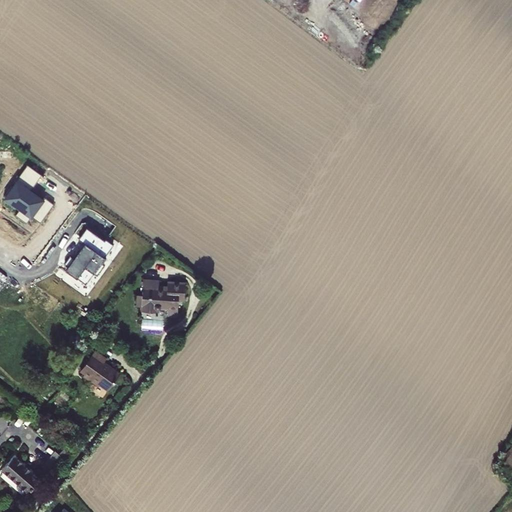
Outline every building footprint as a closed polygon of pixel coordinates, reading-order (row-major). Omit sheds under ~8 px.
[(0,166),(7,171),(16,160),(5,152),(0,158),(0,166)] [(16,160),(7,171),(23,183),(31,172),(16,160)] [(113,249),(87,229),(77,243),(89,251),(82,262),(71,256),(65,264),(70,267),(66,273),(85,288),(113,249)] [(158,281),(142,280),(141,296),(136,296),(136,307),(140,307),(140,311),(156,312),(156,311),(158,308),(166,309),(166,312),(176,312),(177,300),(183,301),(184,284),(166,282),(166,286),(166,289),(157,288),(158,285),(158,281)] [(94,350),(80,369),(84,373),(82,375),(97,386),(99,384),(107,389),(119,373),(103,362),(106,358),(94,350)] [(64,365),(60,370),(64,373),(68,367),(64,365)] [(511,451),(497,471),(511,482),(511,476),(511,474),(511,451)] [(28,491),(41,477),(16,455),(3,469),(28,491)]
